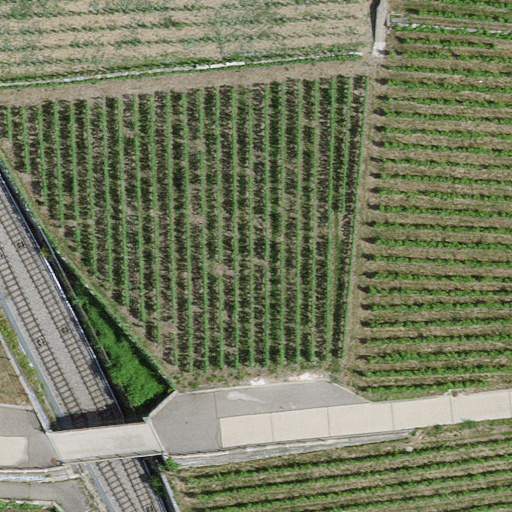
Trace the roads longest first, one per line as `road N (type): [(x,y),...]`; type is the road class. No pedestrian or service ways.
road 1 (track): [(0,451),(301,429)]
road 2 (track): [(511,406),(301,429)]
